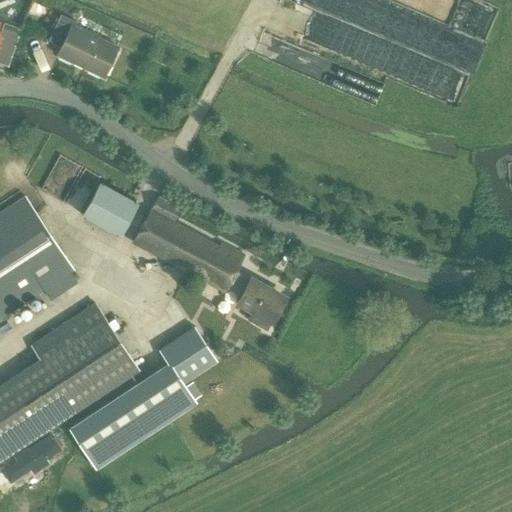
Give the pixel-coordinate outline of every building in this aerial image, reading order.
[(104,76),(117,47),(73,27),(75,22),(61,16),(50,41),(62,47),(58,55),(104,76)] [(0,22),(0,64),(9,67),(21,29),(3,23),(3,24),(0,22)] [(119,235),(136,202),(116,191),(101,182),(83,215),(119,235)] [(219,247),(175,223),(181,213),(183,209),(159,195),(157,198),(134,241),(226,291),(228,287),(243,296),(239,304),(253,311),(249,318),(267,328),(270,323),(285,297),(252,279),(251,282),(235,273),(245,256),(221,243),(219,247)] [(0,212),(0,318),(43,289),(51,300),(77,283),(70,272),(73,270),(25,197),(0,212)] [(0,461),(15,451),(138,369),(94,303),(30,345),(39,359),(0,384),(0,461)] [(183,383),(215,361),(216,361),(207,347),(184,362),(171,342),(159,350),(168,363),(144,380),(69,428),(96,469),(196,403),(183,383)]
